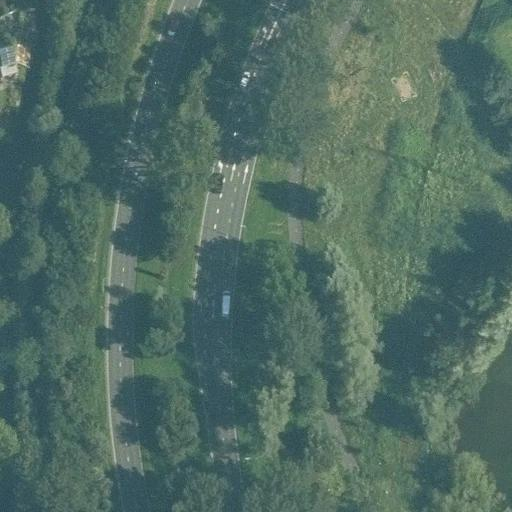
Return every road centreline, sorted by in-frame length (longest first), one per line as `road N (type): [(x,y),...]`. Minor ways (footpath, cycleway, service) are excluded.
road 1 (secondary): [(230,511),(214,413),(220,255),(248,126),(299,0)]
road 2 (secondary): [(185,0),(165,42),(129,173),(115,430),(134,511)]
